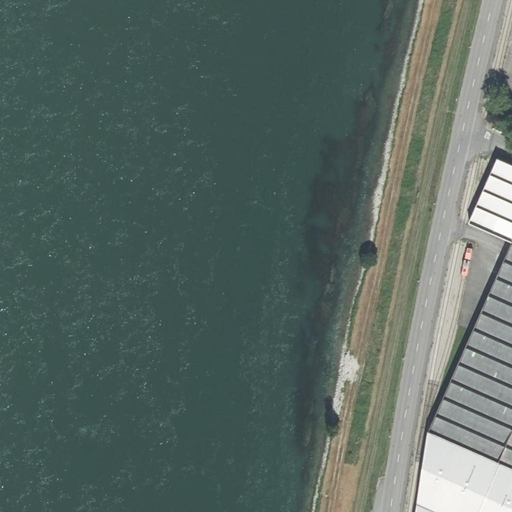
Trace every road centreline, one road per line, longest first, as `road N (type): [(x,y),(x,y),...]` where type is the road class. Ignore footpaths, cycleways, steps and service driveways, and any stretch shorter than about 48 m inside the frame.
road 1 (unclassified): [(390,511),(490,0)]
road 2 (unknown): [(461,511),(511,391)]
